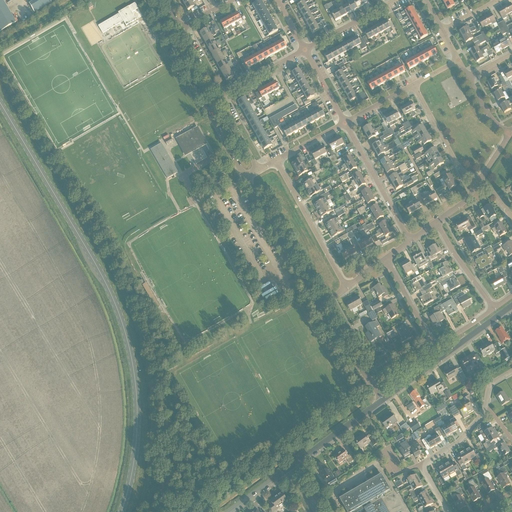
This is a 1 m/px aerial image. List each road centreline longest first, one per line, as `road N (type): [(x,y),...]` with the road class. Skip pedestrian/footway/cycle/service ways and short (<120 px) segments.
road 1 (primary): [(121,511),(137,415),(122,325),(0,102)]
road 2 (residential): [(245,177),(147,0)]
road 3 (secondary): [(383,399),(511,305)]
road 4 (residential): [(317,308),(245,177)]
road 5 (residential): [(346,287),(276,160)]
road 6 (residential): [(409,241),(344,122)]
